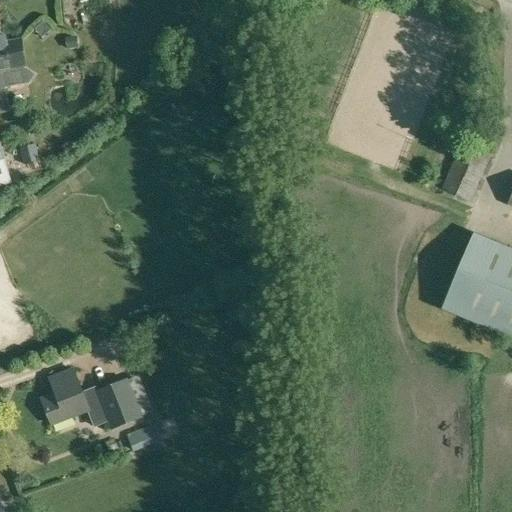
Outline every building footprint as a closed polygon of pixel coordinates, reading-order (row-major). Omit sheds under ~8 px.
[(6,43),(5,35),(0,36),(0,112),(9,110),(2,89),(26,83),(33,75),(25,69),(20,40),(6,43)] [(41,134),(46,150),(57,146),(51,130),(41,134)] [(0,186),(11,183),(3,150),(0,139),(0,186)] [(443,187),(471,201),(491,154),(463,141),(443,187)] [(40,160),(35,143),(19,148),(24,165),(40,160)] [(511,250),(474,235),(442,309),(511,339),(511,250)] [(229,321),(265,310),(259,290),(239,296),(240,300),(224,305),(229,321)] [(89,408),(84,396),(82,392),(73,368),(50,378),(56,393),(42,398),(52,425),(87,411),(90,410),(89,408)] [(82,392),(84,396),(89,408),(90,410),(87,411),(94,427),(108,422),(111,430),(143,416),(128,378),(99,391),(97,386),(82,392)] [(128,434),(134,450),(163,438),(157,423),(128,434)]
